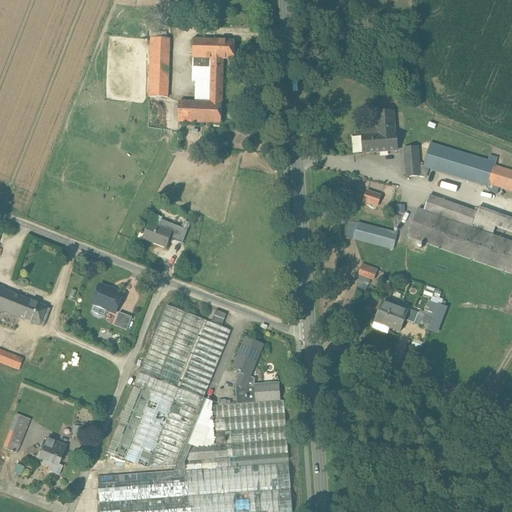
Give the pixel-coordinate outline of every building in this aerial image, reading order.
[(169,39),(151,39),(149,98),(168,98),(169,39)] [(217,42),(191,40),(190,59),(209,60),(216,60),(217,42)] [(233,42),(217,42),(216,60),(223,60),(232,61),(233,42)] [(209,60),(190,59),(190,64),(194,64),(192,103),(208,103),(209,60)] [(216,60),(209,60),(208,103),(192,103),(178,102),(177,122),(220,124),(223,60),(216,60)] [(395,112),(377,114),(378,129),(362,130),(364,153),(398,150),(395,112)] [(511,172),(495,167),(497,160),(490,158),(489,162),(431,144),(424,167),(488,187),(489,184),(511,190),(511,172)] [(418,148),(406,149),(408,177),(420,176),(418,148)] [(442,175),(439,186),(453,191),(457,180),(442,175)] [(381,196),(367,190),(363,201),(377,206),(381,196)] [(499,216),(477,208),(476,213),(428,196),(423,211),(470,228),(471,227),(493,234),(495,227),(499,216)] [(423,211),(417,209),(407,236),(511,274),(511,243),(470,228),(423,211)] [(511,220),(499,216),(495,227),(511,233),(511,220)] [(181,229),(162,221),(159,228),(150,224),(143,241),(165,249),(169,240),(176,243),(181,229)] [(395,233),(358,223),(353,238),(391,249),(395,233)] [(187,231),(181,229),(176,243),(182,245),(187,231)] [(376,271),(363,265),(359,274),(373,280),(376,271)] [(123,295),(100,286),(92,304),(115,314),(123,295)] [(49,311),(5,294),(0,307),(0,310),(42,327),(49,311)] [(407,312),(383,302),(375,322),(401,333),(405,321),(404,321),(407,312)] [(438,304),(428,331),(436,334),(446,307),(438,304)] [(235,405),(210,407),(210,402),(202,399),(230,332),(206,322),(178,390),(175,389),(202,321),(167,306),(106,453),(123,460),(151,391),(154,392),(126,461),(143,468),(171,399),(174,401),(146,468),(176,466),(174,471),(98,477),(100,511),(292,511),(284,401),(235,405)] [(226,315),(216,310),(211,323),(222,327),(226,315)] [(418,314),(408,310),(407,312),(404,321),(405,321),(414,324),(418,314)] [(132,318),(119,313),(114,326),(127,331),(132,318)] [(262,345),(245,338),(232,369),(240,372),(237,379),(248,383),(250,378),(250,377),(249,376),(262,345)] [(22,362),(0,353),(0,363),(18,371),(22,362)] [(279,385),(254,387),(253,379),(250,378),(248,383),(245,389),(234,385),(235,405),(280,401),(279,385)] [(248,383),(237,379),(234,385),(245,389),(248,383)] [(16,414),(3,449),(17,454),(25,433),(30,420),(16,414)] [(60,445),(46,439),(39,459),(43,460),(42,464),(51,467),(49,472),(59,476),(62,467),(58,466),(64,450),(59,448),(60,445)]
